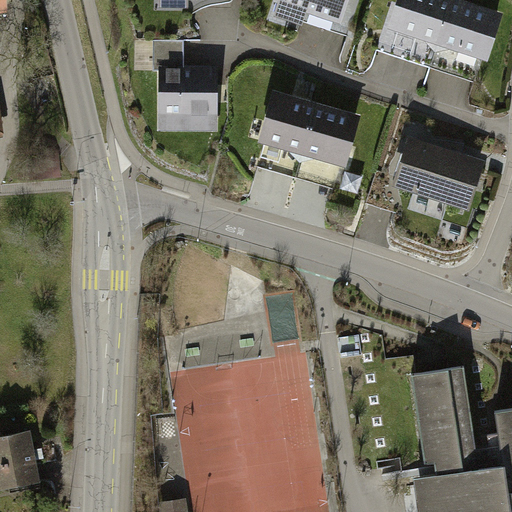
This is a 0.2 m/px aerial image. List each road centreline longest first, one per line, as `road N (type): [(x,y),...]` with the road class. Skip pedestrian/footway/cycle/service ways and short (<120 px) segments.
road 1 (residential): [(97,194),(337,253),(475,303)]
road 2 (tertiary): [(95,511),(97,194)]
road 3 (residential): [(216,30),(511,130)]
road 4 (tertiary): [(97,194),(54,0)]
